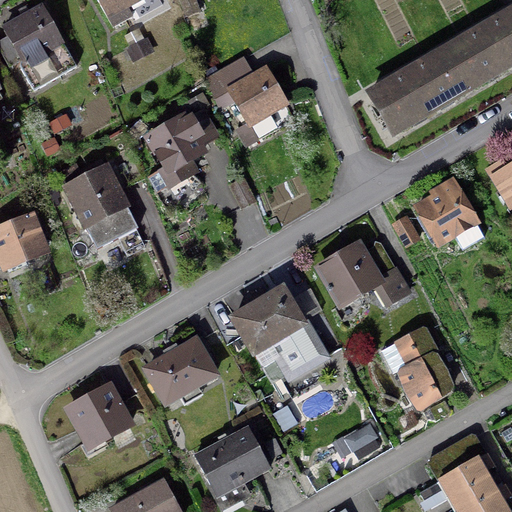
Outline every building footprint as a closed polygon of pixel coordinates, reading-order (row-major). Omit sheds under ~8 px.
[(143,10),(137,0),(91,0),(107,29),(143,10)] [(196,0),(179,0),(186,17),(201,12),(196,0)] [(56,51),(38,15),(0,33),(0,39),(17,71),(56,51)] [(511,17),(490,31),(449,55),(470,91),(511,65),(511,17)] [(395,134),(470,91),(449,55),(414,75),(374,99),(395,134)] [(283,109),(267,77),(248,86),(241,73),(213,87),(224,110),(234,106),(245,128),(283,109)] [(218,145),(196,100),(178,108),(184,121),(148,139),(163,170),(147,177),(155,193),(192,175),(185,161),(218,145)] [(511,210),(511,168),(493,181),(511,210)] [(120,212),(103,176),(67,192),(85,229),(120,212)] [(244,180),(231,186),(241,207),(254,201),(244,180)] [(483,241),(448,187),(426,201),(460,255),(483,241)] [(418,243),(406,220),(394,226),(406,249),(418,243)] [(0,271),(41,256),(28,223),(0,234),(0,271)] [(380,281),(359,249),(320,274),(340,306),(380,281)] [(282,294),(234,321),(271,386),(319,358),(282,294)] [(452,389),(420,336),(385,358),(418,410),(452,389)] [(167,405),(213,379),(194,345),(148,371),(167,405)] [(127,429),(106,393),(71,413),(91,449),(127,429)] [(196,462),(220,502),(274,468),(250,429),(196,462)] [(441,487),(456,511),(460,511),(494,492),(486,479),(477,465),(441,487)] [(120,511),(179,511),(163,486),(120,511)] [(460,511),(506,511),(505,510),(494,492),(460,511)]
